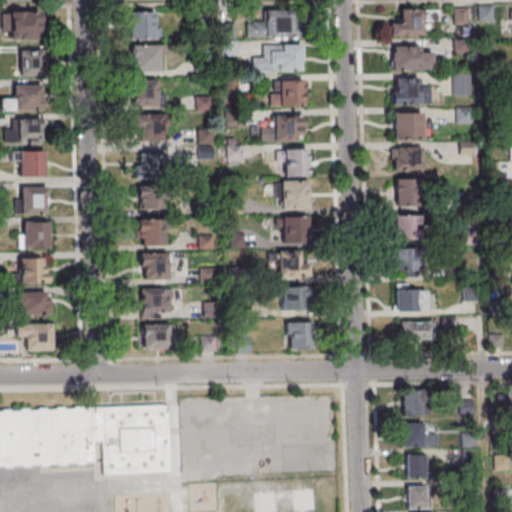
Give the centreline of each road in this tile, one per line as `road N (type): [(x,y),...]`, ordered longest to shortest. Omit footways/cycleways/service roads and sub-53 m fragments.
road 1 (residential): [(359,511),(340,0)]
road 2 (residential): [(95,375),(81,0)]
road 3 (residential): [(0,375),(354,371)]
road 4 (residential): [(354,371),(511,369)]
